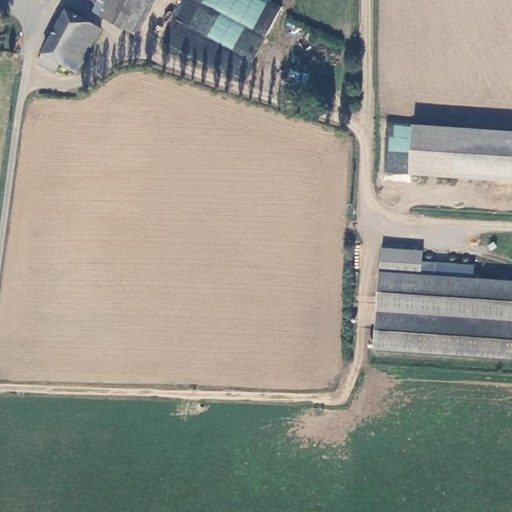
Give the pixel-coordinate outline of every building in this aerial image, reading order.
[(103,19),(109,7),(113,0),(89,0),(85,9),(103,19)] [(146,0),(113,0),(109,7),(135,22),(146,0)] [(243,83),(280,4),(271,0),(183,0),(162,45),(243,83)] [(64,10),(36,63),(53,72),(57,62),(75,72),(98,28),(64,10)] [(511,133),(412,126),(409,176),(511,183),(511,133)] [(422,254),(382,251),(375,352),(511,360),(511,284),(421,278),(422,254)]
